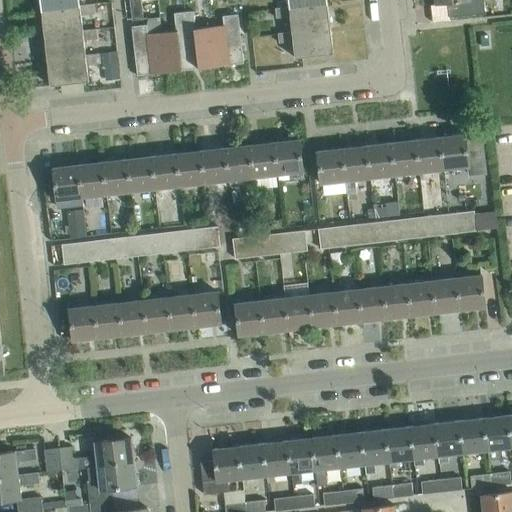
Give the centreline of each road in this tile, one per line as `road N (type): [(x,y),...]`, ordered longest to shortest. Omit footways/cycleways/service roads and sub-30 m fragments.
road 1 (residential): [(10,126),(394,81),(386,0)]
road 2 (unclassified): [(172,397),(511,357)]
road 3 (residential): [(41,413),(10,126)]
road 4 (unclassified): [(41,413),(172,397)]
